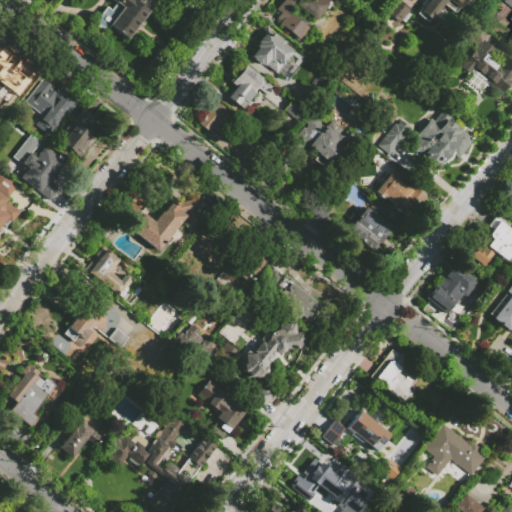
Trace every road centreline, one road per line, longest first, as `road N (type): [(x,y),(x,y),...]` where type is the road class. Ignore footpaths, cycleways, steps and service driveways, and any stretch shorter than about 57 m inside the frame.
road 1 (residential): [(220,511),(511,143)]
road 2 (residential): [(152,121),(383,307)]
road 3 (residential): [(0,316),(152,121)]
road 4 (residential): [(0,0),(152,121)]
road 5 (residential): [(383,307),(511,408)]
road 6 (residential): [(152,121),(246,0)]
